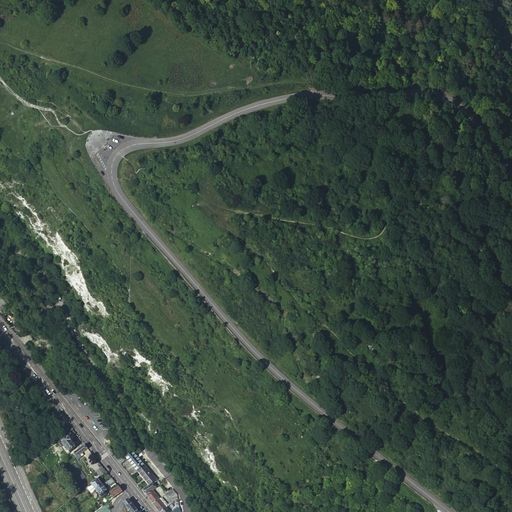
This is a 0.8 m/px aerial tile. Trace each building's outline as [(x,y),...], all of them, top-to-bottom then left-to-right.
[(487,10),(491,11),(491,10),(495,11),(496,2),(485,1),(487,10)] [(3,218),(1,213),(0,213),(0,212),(0,235),(3,240),(12,234),(2,219),(3,218)] [(19,315),(25,311),(13,295),(15,293),(9,285),(2,290),(6,295),(4,296),(12,306),(19,315)] [(45,346),(48,336),(40,334),(37,343),(45,346)] [(60,345),(64,341),(60,336),(55,340),(60,345)] [(55,351),(59,347),(53,340),(49,344),(55,351)] [(72,435),(69,432),(59,439),(64,446),(66,449),(67,449),(70,452),(76,447),(71,441),(69,437),(72,435)] [(88,449),(85,445),(73,455),(77,461),(81,458),(79,456),(82,454),(88,449)] [(146,465),(135,452),(126,459),(131,465),(132,466),(138,472),(146,465)] [(118,460),(121,463),(126,459),(124,455),(118,460)] [(159,479),(146,465),(138,472),(143,478),(144,479),(145,480),(149,485),(150,487),(154,483),(159,479)] [(100,477),(107,472),(102,467),(96,472),(100,477)] [(81,480),(85,477),(79,468),(75,471),(81,480)] [(115,482),(112,478),(105,482),(108,486),(115,482)] [(96,491),(102,484),(98,479),(91,484),(92,486),(88,489),(91,494),(95,490),(96,491)] [(145,494),(147,496),(153,490),(155,489),(158,487),(154,483),(150,487),(149,485),(142,490),(145,494)] [(102,498),(109,493),(102,484),(96,491),(102,498)] [(116,496),(122,491),(118,487),(110,494),(111,495),(111,496),(109,498),(111,500),(113,498),(116,496)] [(159,493),(155,489),(153,490),(160,499),(162,497),(159,493)] [(150,500),(153,504),(160,499),(153,490),(147,496),(150,500)] [(162,497),(160,499),(167,507),(169,506),(162,497)] [(135,507),(128,499),(124,502),(124,503),(124,504),(125,505),(126,507),(130,511),(135,507)] [(153,504),(159,511),(160,511),(167,507),(160,499),(153,504)]
